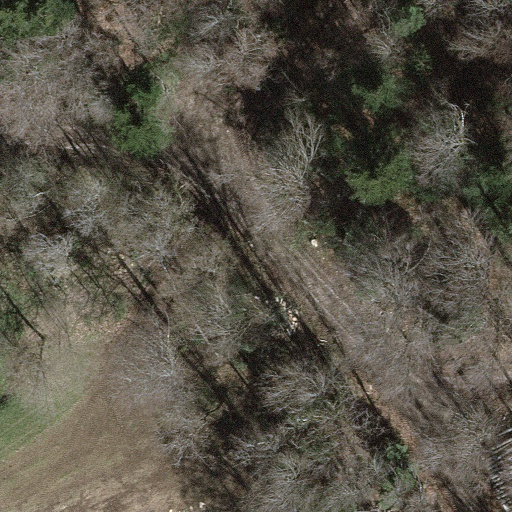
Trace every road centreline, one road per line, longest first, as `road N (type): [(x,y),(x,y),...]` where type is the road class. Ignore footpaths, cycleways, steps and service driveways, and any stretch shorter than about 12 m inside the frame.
road 1 (track): [(0,148),(29,146),(375,398),(511,389)]
road 2 (track): [(101,198),(109,0)]
road 3 (track): [(375,398),(439,511)]
